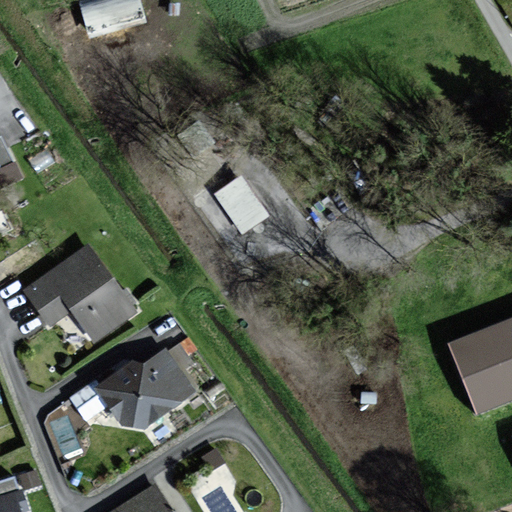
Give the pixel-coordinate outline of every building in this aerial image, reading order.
[(80,0),(93,33),(149,14),(144,0),(80,0)] [(0,167),(11,163),(0,138),(0,137),(0,167)] [(244,230),(272,210),(245,170),(216,189),(244,230)] [(135,311),(89,247),(28,290),(51,323),(74,308),(96,339),(135,311)] [(511,321),(455,345),(482,410),(511,397),(511,321)] [(99,388),(124,421),(145,424),(193,390),(165,353),(141,370),(135,362),(99,388)] [(38,483),(35,472),(22,476),(26,487),(38,483)] [(28,509),(22,492),(18,493),(13,479),(0,483),(0,511),(19,511),(28,509)] [(170,511),(155,487),(113,511),(170,511)]
